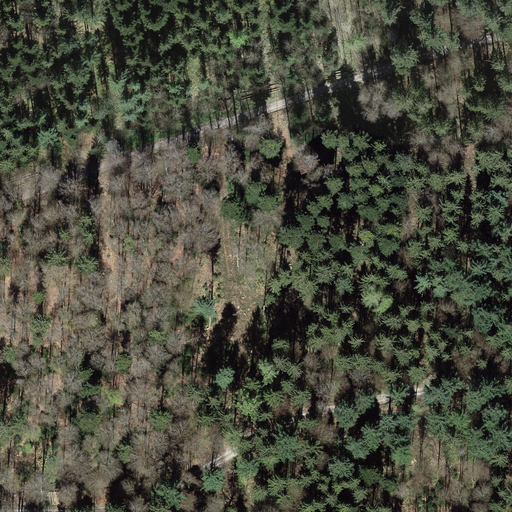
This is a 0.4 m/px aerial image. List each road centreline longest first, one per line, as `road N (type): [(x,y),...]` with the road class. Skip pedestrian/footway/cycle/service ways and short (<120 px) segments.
road 1 (track): [(0,202),(303,94),(511,31)]
road 2 (track): [(511,383),(328,411),(265,433),(157,494),(69,511)]
